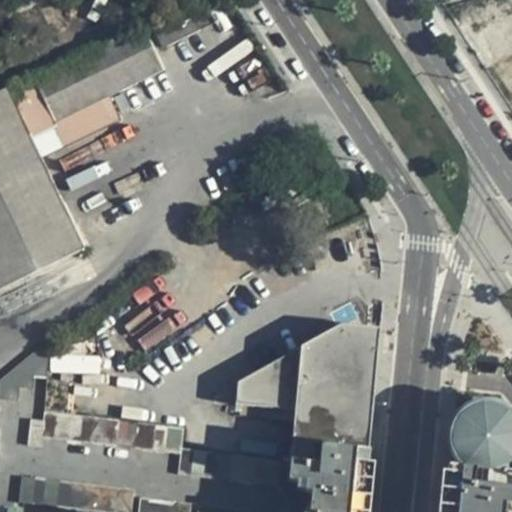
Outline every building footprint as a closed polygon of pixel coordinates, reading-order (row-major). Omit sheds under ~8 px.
[(511,11),(474,26),(488,70),(511,60),(511,11)] [(57,128),(61,135),(65,143),(120,117),(114,103),(111,95),(164,70),(143,26),(8,91),(32,141),(57,128)] [(0,95),(0,289),(85,249),(36,149),(32,141),(8,91),(0,95)] [(360,511),(380,328),(341,325),(235,384),(233,405),(291,412),(286,483),(303,484),(303,495),(309,494),(306,511),(186,511),(187,504),(137,501),(136,511),(360,511)] [(511,408),(498,401),(489,398),(480,399),(470,402),(454,416),(444,511),(505,511),(506,503),(511,503),(511,408)] [(181,429),(58,414),(43,413),(42,421),(29,420),(26,446),(40,448),(40,440),(177,456),(177,476),(275,487),(277,460),(180,449),(181,429)] [(90,511),(128,511),(130,490),(18,478),(16,503),(90,511)]
